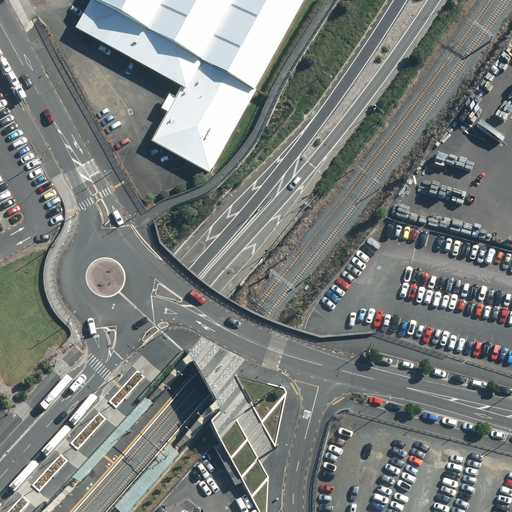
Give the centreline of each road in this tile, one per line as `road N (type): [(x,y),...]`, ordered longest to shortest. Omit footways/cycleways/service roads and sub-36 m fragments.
road 1 (primary): [(433,0),(313,164),(0,508)]
road 2 (primary): [(0,483),(233,228),(334,100),(399,0)]
road 3 (residential): [(511,415),(324,366)]
road 4 (residential): [(0,21),(75,155)]
road 5 (unclassified): [(99,365),(0,479)]
road 6 (unclassified): [(292,511),(324,366)]
road 7 (unknown): [(422,467),(422,442),(382,438),(356,511)]
